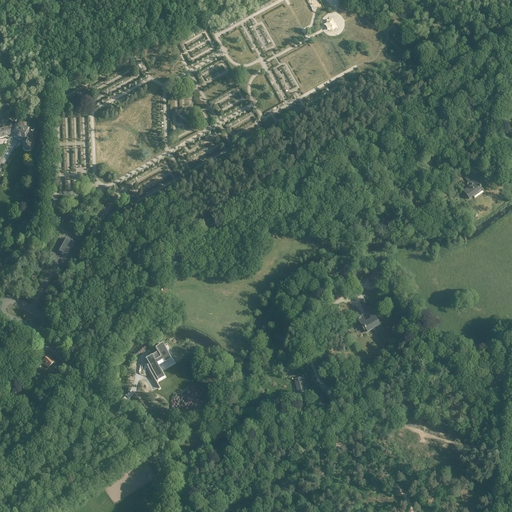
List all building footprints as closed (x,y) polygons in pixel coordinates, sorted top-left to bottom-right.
[(0,136),(13,133),(15,134),(0,161),(6,164),(19,141),(20,139),(21,138),(24,139),(24,140),(24,141),(25,141),(24,142),(24,144),(24,145),(25,147),(26,148),(27,148),(29,148),(31,147),(31,146),(32,145),(32,143),(30,133),(29,133),(30,130),(26,128),(27,127),(22,124),(22,125),(18,123),(16,125),(15,125),(8,127),(7,126),(3,127),(0,127),(0,136)] [(470,199),(482,190),(470,174),(465,177),(471,186),(464,192),(470,199)] [(67,254),(73,243),(66,240),(60,250),(67,254)] [(9,267),(1,268),(1,271),(0,271),(0,279),(1,280),(9,270),(9,267)] [(368,332),(380,325),(373,311),(374,311),(371,306),(365,310),(367,314),(368,314),(372,319),(366,322),(363,316),(358,319),(365,331),(366,330),(368,332)] [(277,334),(274,338),(282,344),(285,340),(277,334)] [(150,364),(147,366),(155,382),(163,377),(155,364),(168,357),(164,351),(165,350),(162,344),(155,348),(156,350),(157,352),(152,355),(147,358),(148,360),(150,364)] [(48,368),(54,363),(48,356),(42,362),(48,368)] [(304,376),(294,379),(299,398),(309,396),(304,376)] [(25,408),(22,409),(23,413),(41,407),(39,403),(37,404),(36,402),(34,402),(24,405),(25,408)]
